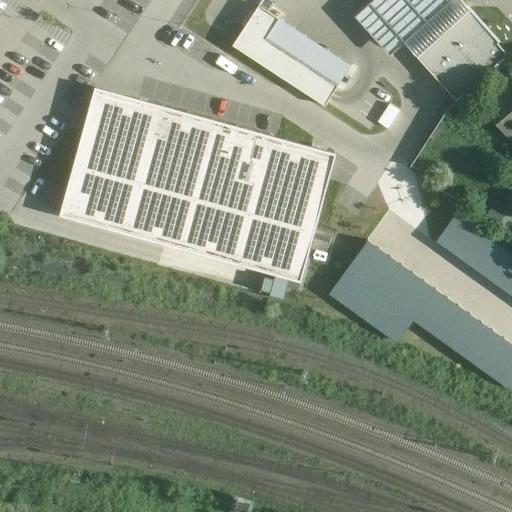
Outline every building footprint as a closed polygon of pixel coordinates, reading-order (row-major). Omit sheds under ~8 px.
[(231,38),(323,100),(330,90),(337,79),(265,30),(278,10),(262,0),(256,0),(238,27),(231,38)] [(375,0),(356,18),(389,53),(402,40),(416,55),(467,7),(460,0),(375,0)] [(506,49),(467,7),(428,43),(416,55),(455,96),(506,49)] [(351,59),(278,10),(265,30),(337,79),(351,59)] [(94,77),(59,207),(302,273),(337,143),(94,77)] [(511,140),(511,90),(487,111),(511,140)] [(511,255),(456,216),(437,242),(511,294),(511,255)] [(511,341),(372,241),(334,292),(401,341),(419,321),(507,386),(511,387),(511,341)] [(251,511),(255,497),(235,492),(231,508),(243,511),(251,511)]
